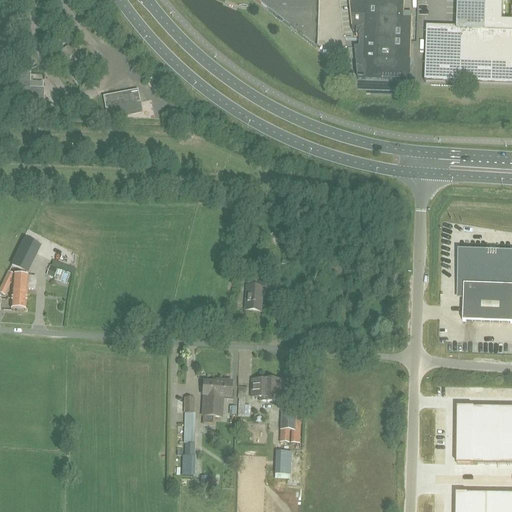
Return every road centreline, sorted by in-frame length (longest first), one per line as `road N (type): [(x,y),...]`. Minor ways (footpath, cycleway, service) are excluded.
road 1 (unclassified): [(415,361),(0,330)]
road 2 (primary): [(119,0),(170,59),(237,112),(312,149),(423,174)]
road 3 (primary): [(424,152),(364,143),(283,113),(223,76),(147,0)]
road 4 (unclassified): [(415,361),(423,174)]
road 5 (unclassified): [(411,511),(415,361)]
